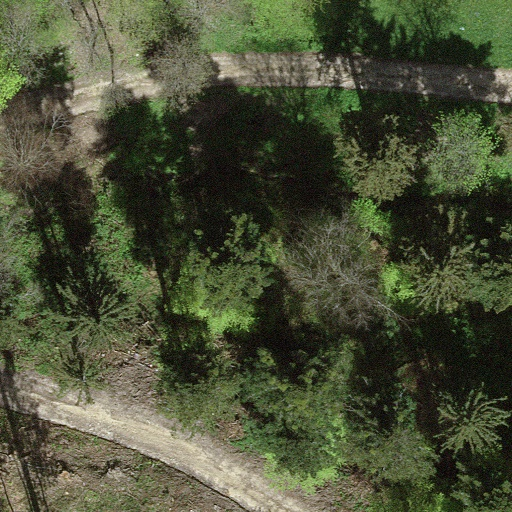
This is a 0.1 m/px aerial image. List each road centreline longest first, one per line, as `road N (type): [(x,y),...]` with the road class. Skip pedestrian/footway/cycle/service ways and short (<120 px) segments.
road 1 (track): [(511,82),(236,66),(0,116)]
road 2 (track): [(0,392),(204,469),(281,511)]
